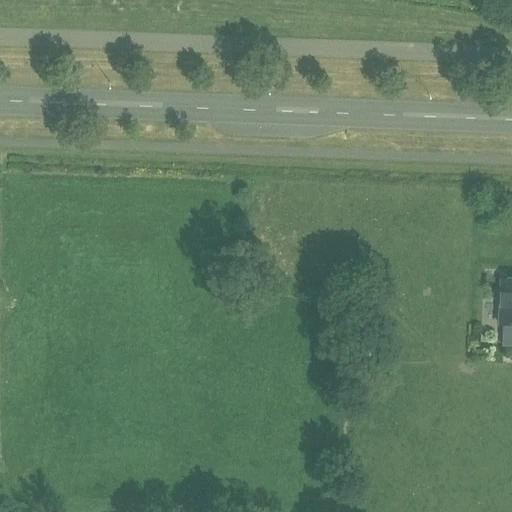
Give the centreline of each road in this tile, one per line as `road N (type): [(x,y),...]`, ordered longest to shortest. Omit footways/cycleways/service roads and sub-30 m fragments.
road 1 (unclassified): [(511,59),(0,39)]
road 2 (tertiary): [(511,121),(0,102)]
